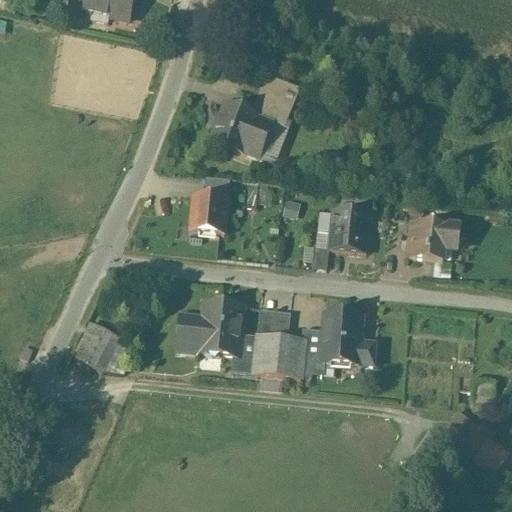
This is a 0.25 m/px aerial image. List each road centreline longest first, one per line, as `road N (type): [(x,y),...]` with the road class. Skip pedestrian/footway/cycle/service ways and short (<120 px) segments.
road 1 (residential): [(511,308),(99,259)]
road 2 (residential): [(196,0),(146,160),(99,259)]
road 3 (residential): [(99,259),(0,467)]
